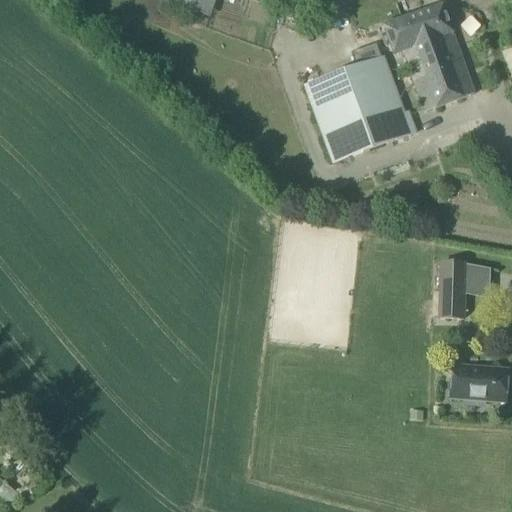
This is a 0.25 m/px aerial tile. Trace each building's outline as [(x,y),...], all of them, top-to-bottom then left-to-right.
[(164,0),(163,4),(209,20),(216,0),(164,0)] [(474,96),(450,31),(453,29),(451,23),(447,22),(442,7),(383,28),(393,56),(402,53),(424,115),(474,96)] [(404,117),(383,60),(304,89),(332,165),(416,135),(408,115),(404,117)] [(464,324),(466,265),(438,264),(436,323),(464,324)] [(472,266),(474,295),(492,293),(490,265),(472,266)] [(505,405),(507,373),(452,368),(449,401),(505,405)] [(409,413),(409,422),(421,422),(422,413),(409,413)] [(0,461),(5,467),(17,455),(0,439),(8,430),(0,422),(0,420),(0,419),(0,461)]
